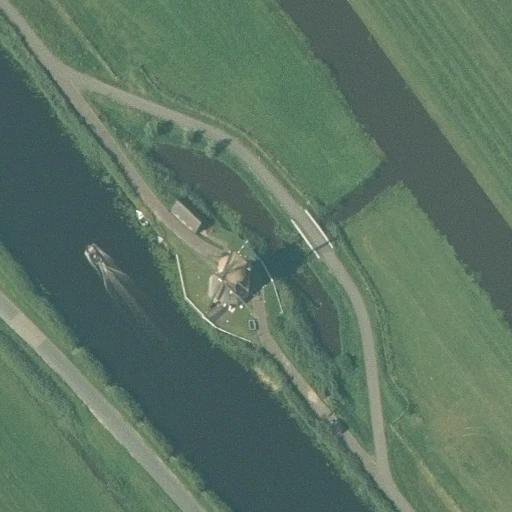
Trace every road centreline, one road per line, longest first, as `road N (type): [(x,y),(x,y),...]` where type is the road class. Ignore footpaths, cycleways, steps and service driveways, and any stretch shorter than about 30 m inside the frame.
road 1 (unclassified): [(406,511),(384,485),(357,305),(297,217),(233,147),(54,68),(0,3)]
road 2 (tertiary): [(192,511),(0,305)]
